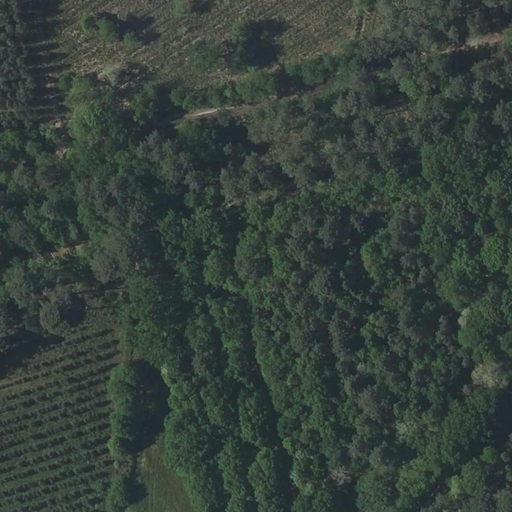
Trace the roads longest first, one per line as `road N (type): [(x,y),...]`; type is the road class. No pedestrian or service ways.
road 1 (track): [(421,511),(511,398)]
road 2 (track): [(30,0),(60,128)]
